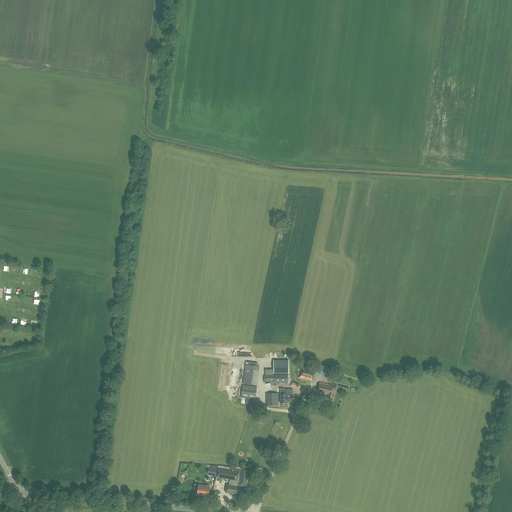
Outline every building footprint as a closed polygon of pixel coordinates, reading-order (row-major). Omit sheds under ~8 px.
[(288,361),(273,361),(273,374),(288,374),(288,361)] [(259,366),(259,365),(257,363),(246,362),(245,364),(246,364),(244,383),(256,385),(257,378),(258,378),(259,366)] [(332,369),(321,365),(318,373),(329,377),(332,369)] [(313,381),(315,370),(302,367),(299,378),(313,381)] [(222,369),(219,385),(225,386),(227,370),(222,369)] [(334,398),(337,385),(331,383),(330,385),(320,382),(317,393),(327,395),(327,397),(334,398)] [(256,399),(257,387),(244,385),(242,397),(256,399)] [(294,395),(292,395),(292,394),(292,389),(284,389),(280,389),(280,394),(280,403),(287,403),(287,402),(294,402),(294,395)] [(266,406),(279,406),(278,393),(266,393),(266,406)] [(226,492),(242,495),(243,492),(246,492),(245,493),(246,493),(246,488),(244,488),(244,487),(243,487),(243,485),(246,486),(249,469),(242,468),(241,469),(239,468),(240,468),(233,467),(232,471),(218,469),(216,481),(222,482),(223,478),(231,479),(229,485),(227,485),(226,492)] [(210,487),(210,485),(206,485),(206,486),(199,485),(197,495),(208,497),(210,487)]
